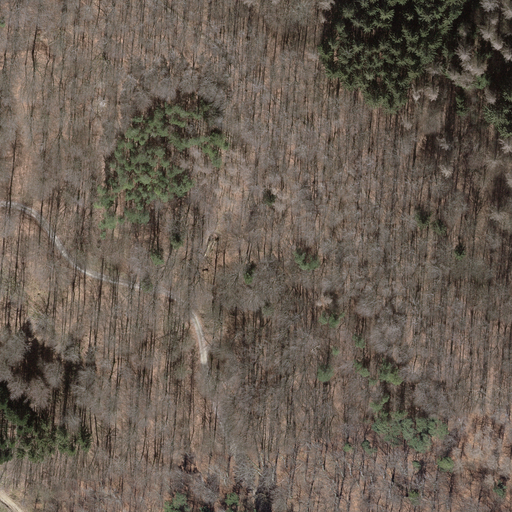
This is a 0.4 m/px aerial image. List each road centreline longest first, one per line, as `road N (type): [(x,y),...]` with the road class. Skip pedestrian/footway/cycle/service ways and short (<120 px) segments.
road 1 (track): [(156,289),(119,260),(101,221),(101,138),(74,75),(47,47),(0,48)]
road 2 (track): [(267,511),(211,392),(196,317),(156,289)]
road 3 (track): [(156,289),(75,264),(46,224),(0,203)]
